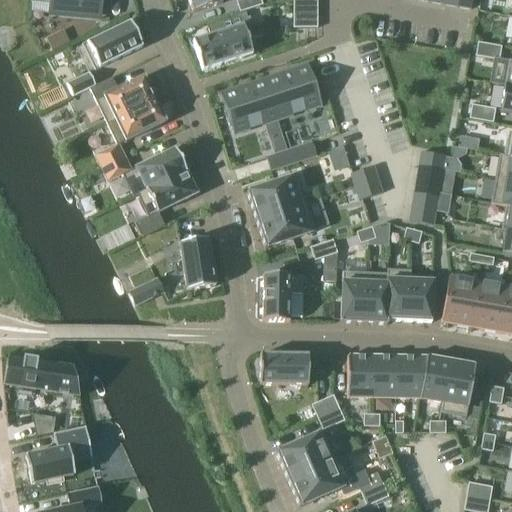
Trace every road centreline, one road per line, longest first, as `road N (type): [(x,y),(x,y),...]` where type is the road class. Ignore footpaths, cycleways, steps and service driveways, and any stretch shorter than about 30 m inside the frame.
road 1 (residential): [(239,336),(218,198),(148,0)]
road 2 (residential): [(511,358),(425,341),(239,336)]
road 3 (residential): [(239,336),(229,368),(279,511)]
